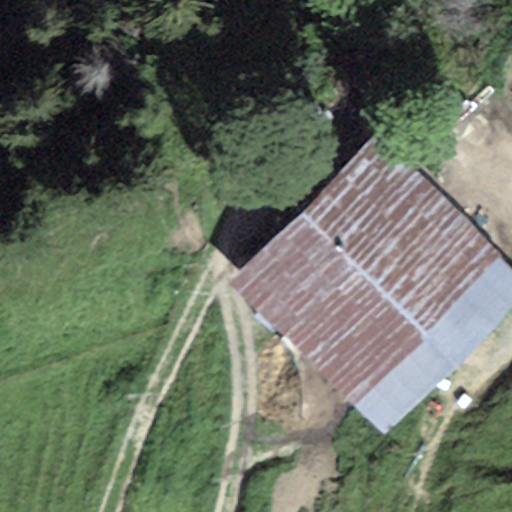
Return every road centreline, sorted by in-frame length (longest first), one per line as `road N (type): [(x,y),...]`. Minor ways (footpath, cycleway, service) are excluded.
road 1 (track): [(214,511),(237,401),(231,299),(211,279),(94,511)]
road 2 (track): [(229,449),(381,448),(458,396),(511,322)]
